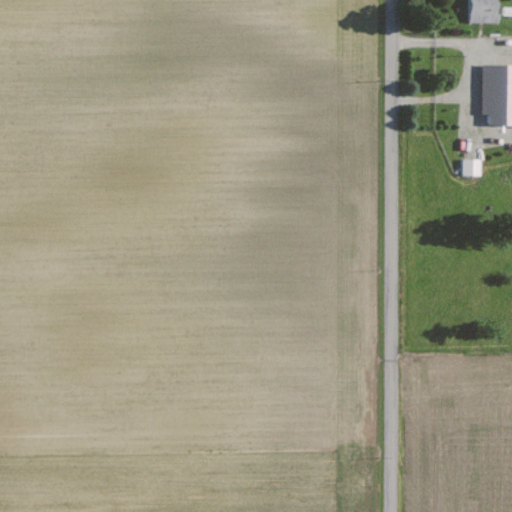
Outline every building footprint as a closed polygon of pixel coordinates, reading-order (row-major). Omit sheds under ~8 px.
[(465,21),(465,0),(490,0),(490,11),(494,11),(494,21),(465,21)] [(511,74),(502,74),(502,65),(511,65),(511,74)] [(476,92),(476,77),(497,77),(497,92),(476,92)] [(496,128),(496,120),(510,120),(510,128),(496,128)] [(456,159),(456,175),(474,175),(474,159),(456,159)]
